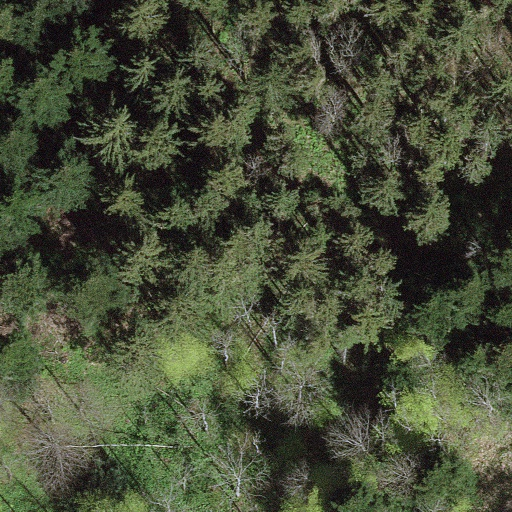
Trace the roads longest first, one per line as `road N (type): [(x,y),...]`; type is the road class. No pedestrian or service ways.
road 1 (track): [(270,511),(344,407),(511,233)]
road 2 (track): [(56,511),(161,416)]
